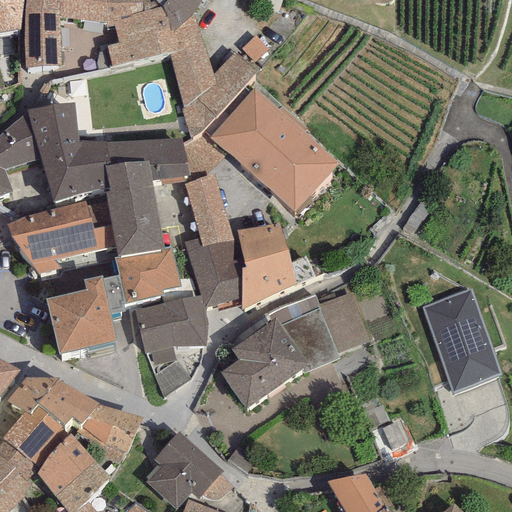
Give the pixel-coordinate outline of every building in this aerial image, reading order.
[(23,0),(0,0),(0,43),(21,42),(23,0)] [(70,30),(71,0),(38,0),(36,80),(68,78),(70,30)] [(174,19),(156,0),(147,0),(71,0),(70,30),(116,34),(121,54),(109,57),(115,75),(170,65),(166,44),(181,40),(174,19)] [(181,40),(191,36),(218,0),(155,0),(156,0),(174,19),(181,40)] [(225,91),(216,72),(203,32),(191,36),(181,40),(166,44),(170,65),(187,116),(198,112),(225,91)] [(243,55),(255,65),(266,52),(253,42),(243,55)] [(235,56),(216,72),(225,91),(198,112),(187,116),(196,143),(208,141),(269,83),(235,56)] [(351,178),(261,97),(219,144),(309,225),(351,178)] [(0,153),(0,208),(20,203),(10,180),(50,166),(63,214),(116,199),(117,203),(123,238),(127,261),(129,273),(180,261),(164,193),(160,175),(121,180),(115,151),(87,152),(81,115),(34,123),(0,153)] [(222,315),(250,309),(255,278),(252,267),(238,268),(241,250),(220,183),(200,188),(214,245),(204,247),(194,249),(206,292),(214,316),(222,315)] [(93,213),(17,236),(46,283),(69,279),(63,271),(127,261),(123,238),(104,241),(93,213)] [(290,232),(242,238),(252,267),(255,278),(250,309),(248,321),(297,290),(290,261),(290,232)] [(180,261),(129,273),(139,310),(189,298),(180,261)] [(189,298),(139,310),(151,345),(155,373),(178,368),(177,357),(213,356),(214,316),(206,292),(189,298)] [(502,380),(472,292),(423,309),(453,397),(502,380)] [(318,305),(336,355),(369,344),(350,293),(318,305)] [(118,295),(63,310),(78,365),(133,350),(118,295)] [(275,324),(227,357),(236,370),(220,380),(244,415),(308,372),(275,324)] [(71,435),(48,414),(60,402),(70,393),(35,390),(15,413),(33,424),(9,449),(40,476),(52,464),(47,459),(71,435)] [(92,440),(111,417),(75,397),(60,402),(48,414),(71,435),(88,445),(92,440)] [(135,464),(150,429),(111,417),(92,440),(135,464)] [(228,484),(185,443),(160,469),(168,477),(153,491),(174,511),(190,511),(199,503),(204,508),(228,484)] [(92,511),(118,489),(78,447),(39,483),(65,511),(92,511)] [(25,483),(0,462),(0,511),(27,511),(31,509),(15,491),(25,483)] [(396,511),(376,486),(338,497),(348,511),(396,511)]
